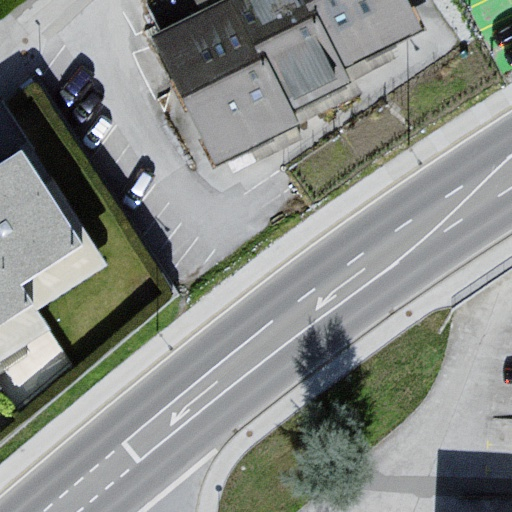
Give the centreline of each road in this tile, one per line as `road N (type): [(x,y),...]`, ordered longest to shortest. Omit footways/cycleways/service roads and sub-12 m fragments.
road 1 (secondary): [(511,134),(376,222),(67,463)]
road 2 (secondary): [(108,511),(314,348),(511,209)]
